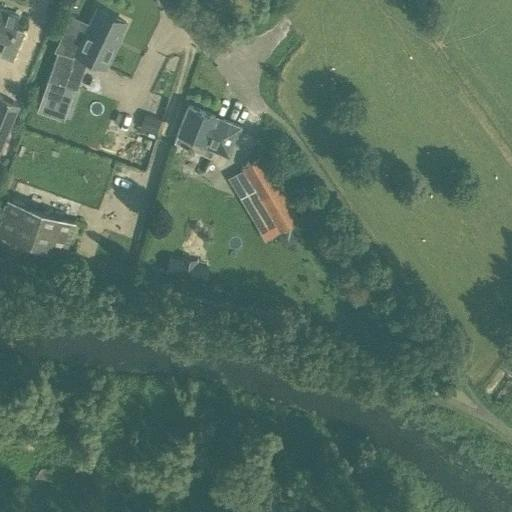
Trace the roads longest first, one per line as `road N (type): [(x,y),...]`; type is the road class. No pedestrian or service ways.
road 1 (track): [(0,473),(9,482),(211,494),(271,511)]
road 2 (unclassified): [(167,0),(246,92)]
